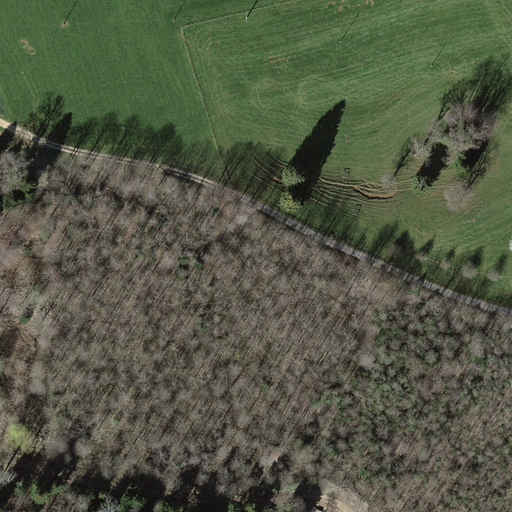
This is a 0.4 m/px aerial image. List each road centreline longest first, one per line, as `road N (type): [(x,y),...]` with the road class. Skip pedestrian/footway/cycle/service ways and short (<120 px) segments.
road 1 (track): [(0,124),(60,149),(191,178),(442,294),(511,315)]
road 2 (track): [(0,469),(135,493),(331,511)]
